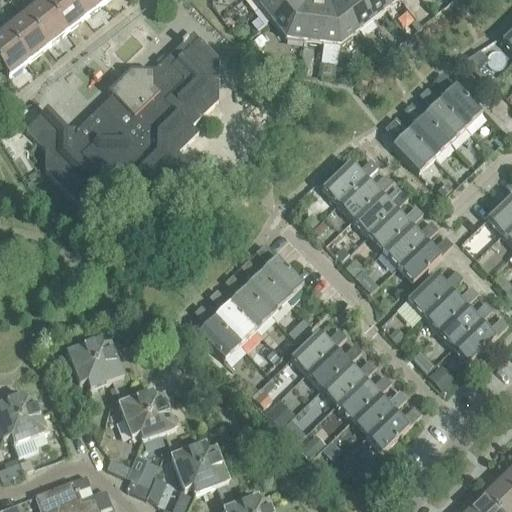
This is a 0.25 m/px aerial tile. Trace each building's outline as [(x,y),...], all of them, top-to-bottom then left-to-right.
[(84,22),(65,0),(48,0),(41,6),(66,37),(84,22)] [(65,0),(84,22),(104,7),(97,0),(65,0)] [(249,0),(260,13),(275,0),(249,0)] [(270,26),(302,0),(275,0),(260,13),(270,26)] [(302,47),(308,3),(305,0),(302,0),(270,26),(284,44),(302,47)] [(357,38),(371,26),(350,0),(332,0),(331,2),(357,38)] [(350,0),(371,26),(385,16),(372,0),(350,0)] [(372,0),(385,16),(399,5),(395,0),(372,0)] [(339,52),(357,38),(331,2),(326,6),(324,6),(322,49),(339,52)] [(322,49),(324,6),(308,3),(302,47),(322,49)] [(66,37),(41,6),(22,21),(47,52),(66,37)] [(28,67),(47,52),(22,21),(3,35),(28,67)] [(28,67),(3,35),(0,37),(0,74),(7,83),(28,67)] [(511,60),(511,36),(500,48),(511,60)] [(45,116),(24,136),(43,155),(43,176),(81,216),(104,217),(104,213),(115,213),(115,218),(130,232),(191,172),(176,158),(197,139),(191,131),(217,107),(218,66),(192,38),(185,44),(185,43),(180,48),(181,49),(151,77),(128,77),(107,98),(110,101),(74,136),(65,136),(45,116)] [(258,52),(266,45),(261,38),(253,45),(258,52)] [(465,135),(481,120),(442,79),(434,87),(446,99),(438,107),(465,135)] [(449,150),(464,136),(465,135),(438,107),(426,95),(418,102),(430,115),(423,122),(449,150)] [(449,150),(423,122),(411,109),(403,117),(415,130),(408,137),(407,138),(433,165),(449,150)] [(417,181),(433,165),(407,138),(408,137),(395,125),(384,135),(396,148),(391,153),(417,181)] [(336,212),(364,186),(377,173),(369,165),(356,177),(349,169),(321,196),(336,212)] [(351,228),(380,201),(392,189),(384,181),(371,193),(364,186),(336,212),(351,228)] [(437,196),(443,202),(452,193),(446,187),(437,196)] [(366,243),(393,216),(394,217),(407,204),(399,197),(386,209),(380,201),(351,228),(366,243)] [(501,242),(511,231),(511,200),(486,226),(501,242)] [(382,260),(409,233),(422,220),(414,212),(401,224),(394,217),(393,216),(366,243),(382,260)] [(309,222),(303,227),(310,234),(317,227),(313,222),(309,222)] [(395,274),(423,247),(424,248),(437,236),(429,228),(416,240),(409,233),(382,260),(395,274)] [(511,253),(511,231),(501,242),(511,253)] [(411,291),(440,262),(451,251),(444,243),(431,255),(424,248),(423,247),(395,274),(411,291)] [(286,307),(302,292),(274,264),(262,252),(255,259),(267,272),(259,279),(286,307)] [(270,322),(286,307),(259,279),(247,267),(239,274),(251,286),(244,293),(270,322)] [(421,323),(448,297),(449,298),(462,285),(454,277),(441,289),(433,280),(405,307),(421,323)] [(511,291),(500,279),(494,286),(505,298),(511,292),(511,291)] [(254,337),(270,322),(244,293),(232,281),(224,289),(235,301),(228,308),(254,337)] [(436,339),(464,313),(477,300),(469,292),(456,305),(449,298),(448,297),(421,323),(436,339)] [(222,367),(238,352),(254,337),(228,308),(216,297),(208,304),(220,316),(213,323),(201,311),(193,319),(205,331),(196,340),(222,367)] [(451,355),(479,329),(492,316),(484,308),(471,321),(464,313),(436,339),(451,355)] [(466,371),(494,344),(507,331),(499,323),(486,336),(479,329),(451,355),(466,371)] [(396,350),(409,337),(399,327),(386,340),(396,350)] [(305,381),(333,356),(346,343),(338,335),(325,347),(316,339),(289,365),(305,381)] [(292,353),(300,345),(295,340),(287,347),(292,353)] [(86,389),(102,353),(99,345),(79,353),(76,344),(64,348),(67,357),(66,358),(79,392),(86,389)] [(122,384),(110,350),(102,353),(86,389),(89,396),(111,388),(116,399),(125,396),(121,384),(122,384)] [(320,397),(347,371),(361,358),(353,350),(340,363),(333,356),(305,381),(320,397)] [(419,359),(411,366),(422,377),(425,380),(432,373),(433,373),(419,359)] [(335,412),(362,387),(376,374),(368,366),(354,379),(347,371),(320,397),(335,412)] [(440,381),(432,373),(425,380),(433,388),(440,381)] [(350,429),(377,402),(391,390),(383,381),(369,394),(362,387),(335,412),(350,429)] [(256,395),(247,386),(240,393),(251,403),(256,395)] [(260,394),(251,403),(252,405),(262,416),(271,407),(260,394)] [(138,442),(154,406),(151,398),(129,406),(125,396),(116,399),(119,410),(118,410),(131,445),(138,442)] [(365,444),(392,418),(406,405),(398,396),(384,409),(377,402),(350,429),(365,444)] [(10,445),(26,409),(23,401),(0,409),(0,440),(3,448),(10,445)] [(175,437),(162,403),(154,406),(138,442),(141,449),(163,441),(167,451),(177,448),(173,437),(175,437)] [(47,439),(34,406),(26,409),(10,445),(18,463),(37,456),(33,445),(47,439)] [(284,422),(274,412),(266,421),(275,430),(284,422)] [(380,460),(407,433),(406,432),(419,419),(413,412),(399,425),(392,418),(365,444),(380,460)] [(287,444),(297,435),(289,427),(280,436),(287,444)] [(191,495),(206,458),(204,451),(181,460),(177,448),(167,451),(172,463),(170,464),(183,498),(191,495)] [(308,467),(316,459),(309,451),(300,459),(308,467)] [(228,489),(215,455),(206,458),(191,495),(193,502),(217,493),(221,504),(230,500),(226,489),(228,489)] [(0,482),(2,488),(24,479),(20,468),(18,469),(15,462),(5,466),(8,473),(0,475),(0,482)] [(33,476),(29,464),(20,468),(24,479),(33,476)] [(323,484),(333,474),(322,464),(313,473),(323,484)] [(511,477),(503,486),(511,494),(511,477)] [(142,480),(140,489),(150,492),(152,484),(142,480)] [(35,502),(33,502),(37,511),(111,511),(105,496),(93,501),(81,506),(77,497),(90,492),(89,490),(85,481),(35,502)] [(342,495),(348,488),(344,482),(337,489),(342,495)] [(495,511),(511,511),(511,494),(503,486),(486,503),(495,511)] [(173,511),(185,511),(190,502),(179,498),(173,511)] [(259,511),(260,511),(257,503),(234,511),(230,500),(221,504),(223,511),(259,511)] [(495,511),(486,503),(476,511),(495,511)]
